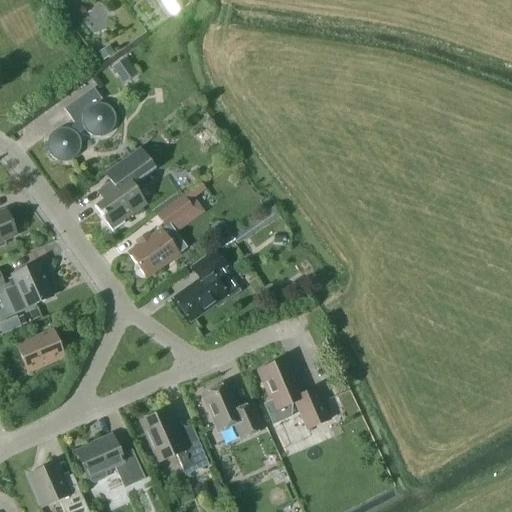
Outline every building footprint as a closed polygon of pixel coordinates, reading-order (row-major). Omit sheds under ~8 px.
[(108,47),(99,54),(103,60),(113,53),(108,47)] [(137,74),(126,58),(111,68),(122,85),(137,74)] [(47,152),(49,155),(52,159),(56,161),(60,162),(65,163),(69,161),(73,159),(76,156),(79,153),(80,148),(80,144),(79,140),(77,136),(84,131),(87,134),(91,136),(95,137),(99,137),(104,137),(108,134),(111,131),(113,128),(115,123),(115,119),(114,115),(112,111),(109,107),(105,105),(101,104),(97,104),(101,100),(93,89),(63,110),(73,123),(70,130),(66,129),(61,129),(57,130),(53,132),(50,135),(47,139),(46,143),(46,147),(47,152)] [(123,221),(141,208),(145,205),(131,186),(154,170),(139,149),(103,175),(109,184),(97,193),(102,201),(94,207),(112,232),(124,224),(123,221)] [(156,215),(165,228),(128,255),(144,278),(186,248),(171,227),(193,211),(182,196),(156,215)] [(240,244),(280,218),(273,208),(233,234),(240,244)] [(0,242),(16,236),(5,211),(0,212),(0,242)] [(274,235),(273,243),(285,244),(286,236),(274,235)] [(215,304),(217,306),(237,292),(221,269),(224,267),(214,252),(191,269),(200,280),(173,299),(190,322),(215,304)] [(16,285),(3,291),(13,314),(26,308),(51,298),(36,264),(12,275),(16,285)] [(27,373),(63,357),(52,332),(16,347),(27,373)] [(290,417),(291,404),(295,403),(306,430),(328,421),(315,389),(302,395),(286,359),(257,371),(270,402),(263,405),(272,425),(290,417)] [(240,440),(262,430),(251,404),(238,410),(227,385),(201,396),(217,432),(234,425),(240,440)] [(167,411),(140,423),(157,463),(175,455),(185,476),(208,466),(195,436),(181,442),(167,411)] [(123,489),(144,480),(131,450),(119,456),(110,435),(96,442),(96,444),(76,453),(87,478),(88,478),(90,483),(95,484),(104,480),(106,475),(104,471),(113,467),(123,489)] [(60,480),(53,464),(29,475),(43,507),(58,501),(63,511),(87,511),(83,502),(72,475),(60,480)] [(219,488),(213,491),(216,498),(222,496),(219,488)] [(157,501),(152,503),(156,511),(160,509),(157,501)]
